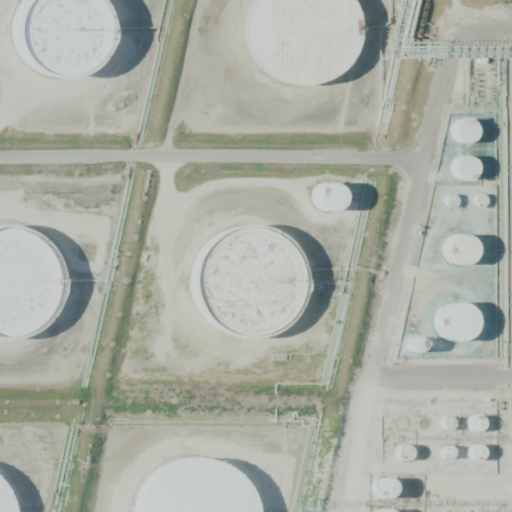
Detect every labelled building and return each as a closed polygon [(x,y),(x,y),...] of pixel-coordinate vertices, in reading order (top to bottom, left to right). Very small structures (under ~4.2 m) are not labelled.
[(33,65),(27,49),(28,33),(33,18),(44,6),(54,0),(93,0),(104,7),(114,19),(119,35),(119,51),(113,66),(103,78),(89,86),(73,89),(57,85),(43,77),(33,65)] [(279,80),(267,68),(260,53),(257,36),(260,20),(268,5),(273,0),(348,0),(354,6),(362,21),(364,38),(361,54),(354,69),(342,80),(327,88),(310,90),(294,88),(279,80)] [(451,142),(472,141),(471,119),(450,120),(451,142)] [(464,147),(460,142),(460,136),(463,130),(468,128),(474,128),(479,132),(481,137),(480,143),(476,148),(470,149),(464,147)] [(476,170),(463,154),(447,166),(460,182),(476,170)] [(465,183),(462,179),(461,172),(464,167),(469,164),(476,165),(480,168),(483,174),(481,180),(477,184),(471,186),(465,183)] [(313,191),(312,210),(337,211),(337,184),(317,183),(317,191),(313,191)] [(337,221),(332,217),(329,212),(329,205),(332,199),(338,196),(345,196),(350,200),(353,206),(353,212),(350,218),(344,221),(337,221)] [(437,247),(454,269),(475,252),(458,231),(437,247)] [(0,236),(14,234),(31,237),(45,245),(57,257),(64,272),(67,288),(64,305),(56,319),(44,331),(29,338),(13,341),(0,338),(0,236)] [(219,337),(207,325),(200,310),(197,294),(200,277),(208,263),(220,251),(235,244),(251,241),(268,244),(282,252),(294,264),(301,279),(304,295),(301,312),(293,326),(281,338),(266,345),(250,348),(233,345),(219,337)] [(455,265),(454,257),(458,249),(465,245),(473,245),(480,249),(483,257),(482,265),(477,271),(469,273),(461,271),(455,265)] [(449,345),(445,338),(444,329),(448,321),(454,315),(462,313),(471,314),(478,319),(482,326),(483,335),(480,343),(473,349),(465,352),(456,350),(449,345)] [(466,417),(466,430),(481,431),(481,417),(466,417)] [(480,460),(481,446),(467,445),(466,459),(480,460)] [(146,511),(147,507),(157,491),(170,478),(188,470),(206,468),(225,471),(241,481),(254,494),(262,511),(146,511)] [(393,490),(382,476),(370,485),(382,499),(393,490)] [(0,511),(0,483),(10,493),(19,510),(19,511),(0,511)]
